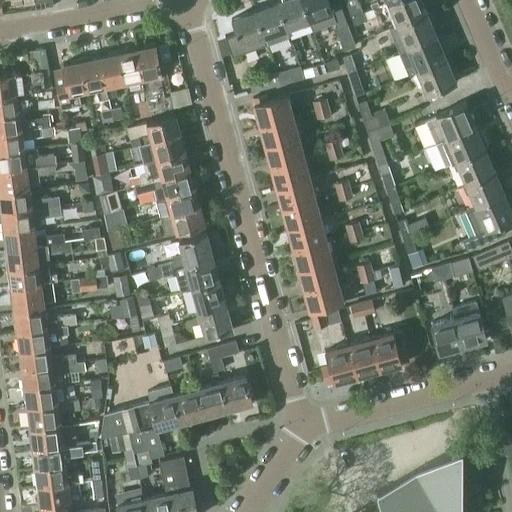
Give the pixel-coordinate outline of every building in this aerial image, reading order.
[(301,0),(281,0),(277,2),(286,28),(308,20),(301,0)] [(328,0),(301,0),(308,20),(333,11),(328,0)] [(345,0),(350,12),(362,8),(359,0),(345,0)] [(390,0),(389,1),(398,23),(427,11),(422,0),(390,0)] [(277,2),(254,10),(267,44),(289,36),(286,28),(277,2)] [(362,8),(350,12),(354,24),(366,19),(362,8)] [(267,44),(254,10),(232,18),(237,32),(226,36),(233,56),(267,44)] [(395,42),(399,50),(437,34),(427,11),(398,23),(405,38),(395,42)] [(348,21),(335,26),(344,49),(356,44),(348,21)] [(409,74),(418,70),(447,58),(437,34),(399,50),(409,74)] [(145,47),(137,48),(145,88),(146,88),(148,101),(150,110),(150,111),(174,105),(172,93),(165,95),(160,74),(162,74),(161,71),(164,70),(162,60),(159,61),(156,44),(155,44),(155,42),(145,44),(145,47)] [(45,47),(27,50),(28,60),(34,59),(38,80),(16,82),(15,72),(11,73),(11,70),(2,71),(3,74),(0,74),(0,93),(51,87),(45,47)] [(128,48),(118,50),(124,81),(135,79),(138,90),(146,88),(137,48),(129,50),(128,48)] [(115,83),(124,81),(118,50),(108,52),(109,54),(100,56),(108,94),(117,93),(115,83)] [(343,56),(348,72),(357,69),(351,53),(343,56)] [(99,96),(108,94),(100,56),(92,58),(91,56),(81,58),(88,89),(97,87),(99,96)] [(337,57),(325,61),(328,70),(340,66),(337,57)] [(78,91),(88,89),(81,58),(71,60),(72,62),(63,64),(64,71),(55,73),(61,106),(81,102),(78,91)] [(447,58),(418,70),(427,91),(426,91),(428,93),(457,81),(447,58)] [(328,70),(325,61),(312,64),(315,74),(328,70)] [(299,65),(280,70),(283,82),(302,77),(299,65)] [(357,69),(348,72),(353,88),(362,85),(357,69)] [(280,70),(271,73),(274,85),(283,82),(280,70)] [(274,85),(271,73),(248,79),(251,91),(274,85)] [(0,112),(20,110),(30,109),(29,99),(37,98),(52,96),(51,87),(0,93),(0,112)] [(255,103),(260,123),(292,115),(289,101),(291,100),(289,93),(255,103)] [(313,100),(316,108),(328,104),(326,96),(313,100)] [(358,102),(368,129),(390,122),(387,110),(372,115),(367,99),(358,102)] [(148,101),(139,103),(141,112),(150,110),(148,101)] [(425,118),(435,141),(475,124),(465,101),(425,118)] [(328,104),(316,108),(318,117),(331,113),(328,104)] [(120,106),(111,108),(113,118),(122,116),(120,106)] [(113,118),(111,108),(102,110),(103,119),(113,118)] [(0,131),(42,126),(50,125),(48,116),(21,119),(20,110),(0,112),(0,131)] [(133,145),(141,143),(180,133),(178,124),(180,123),(178,114),(176,115),(175,114),(147,122),(150,132),(131,137),(133,145)] [(260,123),(266,144),(300,135),(298,129),(296,129),(292,115),(260,123)] [(85,119),(75,121),(75,125),(80,124),(81,126),(81,129),(87,128),(85,119)] [(368,129),(379,164),(388,161),(385,153),(379,138),(394,133),(390,122),(368,129)] [(445,164),(456,159),(485,147),(485,146),(489,145),(483,132),(479,133),(475,124),(435,141),(445,164)] [(0,150),(24,147),(23,138),(43,135),(42,126),(0,131),(0,150)] [(80,127),(68,129),(70,141),(82,139),(80,127)] [(141,143),(146,161),(188,150),(185,141),(183,142),(180,133),(141,143)] [(266,144),(271,164),(304,155),(300,142),(302,141),(300,135),(266,144)] [(324,141),(327,150),(339,147),(337,137),(324,141)] [(347,137),(340,139),(341,145),(349,143),(347,137)] [(99,141),(90,142),(92,154),(101,152),(107,151),(106,144),(100,145),(99,141)] [(0,169),(54,162),(53,153),(25,156),(24,147),(0,150),(0,169)] [(339,147),(327,150),(329,158),(342,155),(339,147)] [(456,159),(466,182),(495,170),(485,147),(456,159)] [(132,175),(134,184),(190,169),(188,160),(190,159),(188,150),(146,161),(149,171),(132,175)] [(104,170),(101,152),(92,154),(96,172),(104,170)] [(271,164),(277,185),(311,175),(309,169),(308,170),(304,155),(271,164)] [(83,159),(67,162),(74,170),(85,168),(83,159)] [(379,164),(387,188),(396,185),(391,169),(388,161),(379,164)] [(54,162),(0,169),(0,188),(40,183),(39,173),(56,171),(55,162),(54,162)] [(157,197),(166,194),(198,187),(195,177),(193,178),(190,169),(134,184),(136,191),(154,186),(157,197)] [(466,182),(476,204),(505,192),(495,170),(466,182)] [(277,185),(283,205),(315,197),(311,183),(313,182),(311,175),(277,185)] [(336,181),(338,190),(350,187),(348,178),(336,181)] [(111,179),(94,183),(97,193),(113,189),(111,179)] [(87,182),(77,183),(78,189),(83,192),(88,192),(87,182)] [(387,188),(395,212),(404,209),(396,185),(387,188)] [(158,207),(161,215),(200,204),(198,196),(200,196),(198,187),(166,194),(169,204),(158,207)] [(350,187),(338,190),(340,199),(353,196),(350,187)] [(0,202),(1,202),(3,211),(60,203),(58,195),(31,198),(30,189),(0,193),(0,194),(0,193),(0,202)] [(100,193),(104,212),(114,208),(111,190),(100,193)] [(511,208),(505,192),(476,204),(465,209),(475,232),(462,238),(468,250),(506,233),(502,224),(511,219),(511,208)] [(283,205),(288,226),(322,217),(321,210),(319,211),(315,197),(283,205)] [(93,200),(82,202),(84,211),(94,210),(93,200)] [(2,222),(3,230),(35,226),(40,226),(39,216),(53,214),(61,213),(60,203),(3,211),(4,222),(2,222)] [(200,204),(161,215),(166,234),(205,224),(205,223),(208,222),(205,214),(203,214),(200,204)] [(395,212),(403,236),(412,233),(404,209),(395,212)] [(288,226),(294,246),(326,237),(322,224),(324,223),(322,217),(288,226)] [(347,223),(349,231),(362,228),(359,219),(347,223)] [(100,235),(99,225),(82,228),(83,237),(100,235)] [(6,239),(8,249),(65,242),(65,241),(64,231),(45,234),(36,235),(35,226),(3,230),(4,239),(6,239)] [(125,246),(120,226),(108,230),(113,249),(125,246)] [(362,228),(349,231),(352,240),(364,237),(362,228)] [(207,231),(179,239),(183,251),(174,254),(176,260),(171,261),(173,267),(214,256),(207,231)] [(412,233),(403,236),(409,251),(417,248),(412,233)] [(294,246),(299,266),(333,257),(332,251),(330,252),(326,237),(294,246)] [(511,247),(509,239),(473,255),(479,269),(508,257),(511,266),(511,290),(503,293),(511,327),(511,247)] [(7,260),(8,268),(40,264),(39,253),(72,249),(71,240),(65,241),(65,242),(8,249),(9,260),(7,260)] [(123,253),(111,256),(112,263),(115,274),(127,272),(123,253)] [(103,257),(104,264),(112,263),(111,256),(103,257)] [(214,256),(173,267),(174,272),(176,272),(181,289),(192,286),(220,278),(214,256)] [(468,256),(441,264),(445,278),(472,270),(468,256)] [(299,266),(305,287),(337,278),(333,265),(335,264),(333,257),(299,266)] [(358,263),(360,272),(373,269),(370,260),(358,263)] [(171,261),(160,264),(162,269),(160,270),(162,275),(174,272),(173,267),(171,261)] [(11,277),(12,286),(52,281),(50,263),(40,264),(8,268),(9,277),(11,277)] [(162,269),(160,264),(148,267),(151,278),(162,275),(160,270),(162,269)] [(398,264),(389,266),(393,285),(403,283),(398,264)] [(445,278),(441,264),(432,267),(436,280),(445,278)] [(373,269),(360,272),(363,280),(375,277),(373,269)] [(106,274),(80,278),(81,289),(108,286),(106,274)] [(126,276),(114,278),(118,297),(130,295),(126,276)] [(80,278),(71,279),(73,290),(81,289),(80,278)] [(192,286),(199,311),(226,303),(220,278),(192,286)] [(337,278),(305,287),(311,309),(345,299),(343,292),(341,293),(337,278)] [(52,281),(12,286),(14,297),(11,297),(13,306),(55,300),(52,281)] [(133,297),(122,299),(125,315),(136,313),(133,297)] [(373,298),(362,301),(365,313),(375,309),(383,307),(380,297),(373,299),(373,298)] [(452,306),(455,316),(463,345),(487,339),(477,300),(452,306)] [(365,313),(362,301),(352,304),(355,315),(365,313)] [(226,303),(199,311),(205,335),(233,327),(226,303)] [(17,320),(18,331),(69,324),(78,323),(77,313),(58,316),(56,306),(13,312),(15,321),(17,320)] [(182,309),(169,313),(170,318),(172,318),(173,323),(184,320),(182,309)] [(338,309),(327,312),(330,324),(342,321),(338,309)] [(326,323),(323,312),(313,315),(316,325),(315,326),(315,327),(328,324),(327,323),(326,323)] [(170,318),(169,313),(158,316),(163,336),(175,333),(172,323),(173,323),(172,318),(170,318)] [(136,314),(129,316),(129,318),(132,332),(139,330),(136,316),(136,314)] [(463,345),(455,316),(432,322),(439,351),(441,351),(442,356),(456,352),(454,347),(463,345)] [(17,341),(18,350),(51,345),(62,344),(61,334),(70,333),(69,324),(18,331),(20,340),(17,341)] [(380,333),(371,336),(380,367),(403,361),(402,361),(410,359),(406,342),(402,329),(381,335),(380,333)] [(155,333),(143,336),(145,347),(157,344),(155,333)] [(371,336),(347,342),(356,374),(380,367),(371,336)] [(208,348),(210,358),(221,355),(239,351),(236,340),(208,348)] [(356,374),(347,342),(338,345),(338,346),(326,350),(329,363),(321,365),(325,382),(333,380),(356,374)] [(22,357),(23,368),(77,361),(76,352),(63,354),(52,355),(51,345),(18,350),(19,358),(22,357)] [(180,355),(164,360),(167,370),(183,366),(180,355)] [(221,355),(210,358),(214,371),(225,368),(221,355)] [(22,378),(23,387),(67,382),(65,372),(87,369),(86,360),(77,361),(23,368),(24,378),(22,378)] [(245,374),(221,380),(229,408),(241,405),(242,407),(251,405),(250,402),(253,401),(245,374)] [(221,380),(198,387),(205,414),(217,411),(218,414),(227,411),(227,409),(229,408),(221,380)] [(27,395),(28,406),(80,399),(80,398),(70,399),(67,382),(23,387),(24,395),(27,395)] [(101,382),(91,383),(93,397),(102,396),(101,382)] [(171,384),(148,390),(151,399),(105,412),(102,436),(125,432),(130,432),(137,464),(137,466),(146,464),(153,463),(152,457),(165,455),(158,427),(170,424),(171,426),(180,424),(179,421),(181,421),(171,384)] [(198,387),(174,393),(181,421),(194,417),(194,420),(204,417),(203,415),(205,414),(198,387)] [(91,397),(92,406),(101,405),(100,396),(91,397)] [(30,423),(31,426),(61,423),(59,410),(81,407),(80,399),(28,406),(29,415),(27,415),(28,424),(30,423)] [(74,443),(71,423),(61,425),(61,423),(31,426),(31,430),(29,430),(30,438),(32,438),(34,448),(74,443)] [(125,432),(110,435),(113,451),(128,448),(125,432)] [(511,449),(511,435),(502,438),(506,451),(511,449)] [(33,458),(34,467),(67,463),(65,453),(75,452),(98,449),(97,440),(74,443),(34,448),(35,458),(33,458)] [(462,511),(462,442),(451,448),(451,449),(377,491),(378,495),(379,495),(382,506),(372,511),(462,511)] [(161,461),(166,489),(177,486),(177,490),(185,488),(178,457),(161,461)] [(95,477),(101,477),(99,460),(93,460),(95,477)] [(37,475),(39,485),(80,480),(86,479),(84,471),(68,473),(67,463),(34,467),(35,475),(37,475)] [(137,466),(137,464),(129,466),(131,479),(140,477),(137,466)] [(146,464),(137,466),(140,477),(148,476),(146,464)] [(101,478),(92,479),(94,497),(103,496),(101,478)] [(37,496),(39,505),(71,501),(70,491),(81,489),(80,480),(39,485),(40,495),(37,496)] [(166,489),(167,492),(171,511),(197,511),(192,487),(185,488),(177,490),(177,486),(166,489)] [(167,492),(144,497),(147,511),(171,511),(167,492)] [(147,511),(144,497),(117,503),(118,511),(147,511)] [(105,511),(105,506),(72,510),(71,501),(39,505),(39,511),(105,511)]
